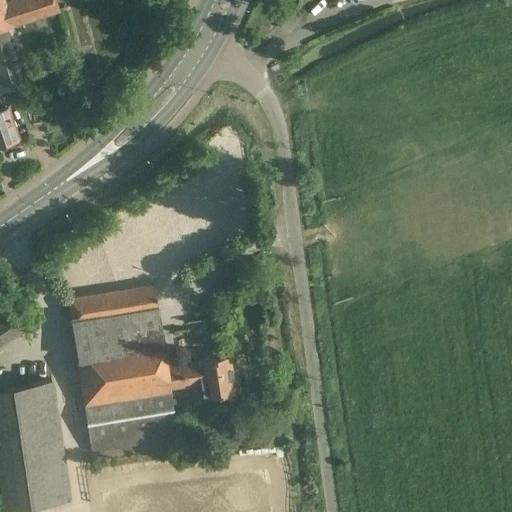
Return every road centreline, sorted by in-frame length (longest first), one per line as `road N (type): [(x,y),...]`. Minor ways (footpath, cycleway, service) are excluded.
road 1 (unclassified): [(332,511),(277,121),(214,33)]
road 2 (secondary): [(0,229),(140,123),(214,33)]
